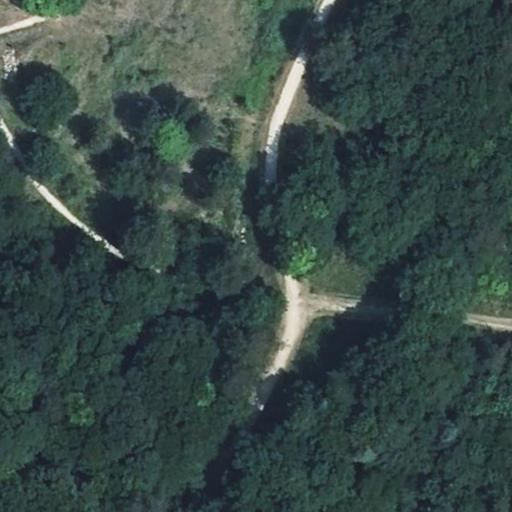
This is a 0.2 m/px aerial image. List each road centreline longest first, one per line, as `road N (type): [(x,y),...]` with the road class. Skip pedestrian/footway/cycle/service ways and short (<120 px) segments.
road 1 (track): [(331,0),(290,87),(268,168),(293,304),(511,329)]
road 2 (track): [(0,118),(27,166),(133,266),(212,293),(293,304)]
